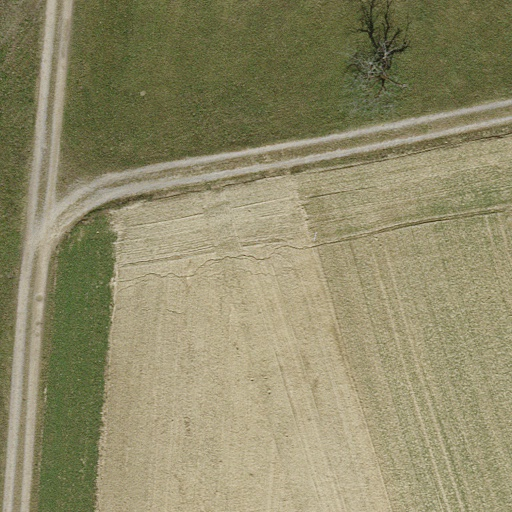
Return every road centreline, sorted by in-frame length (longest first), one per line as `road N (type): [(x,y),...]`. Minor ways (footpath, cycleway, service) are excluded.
road 1 (track): [(511,116),(46,210)]
road 2 (track): [(46,210),(11,511)]
road 3 (track): [(46,210),(62,0)]
